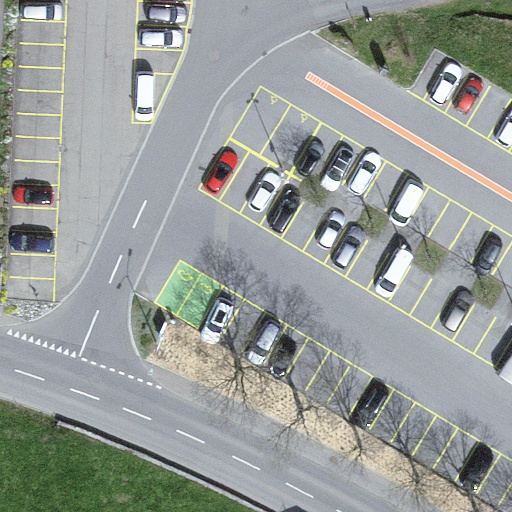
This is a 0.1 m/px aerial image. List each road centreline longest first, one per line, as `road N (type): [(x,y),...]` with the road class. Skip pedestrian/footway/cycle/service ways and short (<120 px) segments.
road 1 (residential): [(67,388),(230,33),(258,17),(342,0)]
road 2 (primary): [(338,511),(67,388)]
